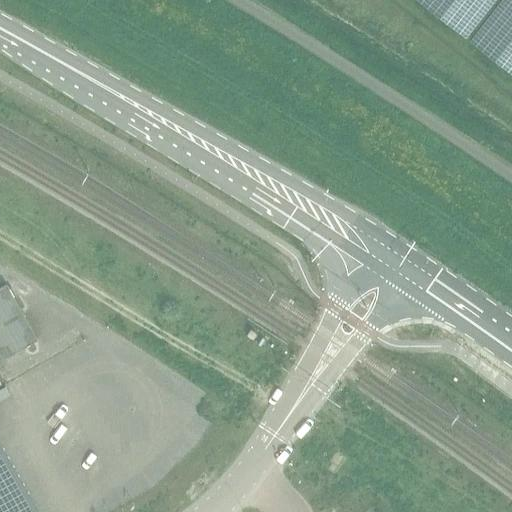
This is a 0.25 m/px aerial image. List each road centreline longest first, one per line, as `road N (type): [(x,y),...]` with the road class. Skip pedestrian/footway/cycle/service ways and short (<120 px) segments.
road 1 (secondary): [(0,29),(391,262)]
road 2 (unclassified): [(511,175),(235,0)]
road 3 (unclassified): [(210,511),(273,436),(391,262)]
road 4 (secondary): [(391,262),(511,352)]
